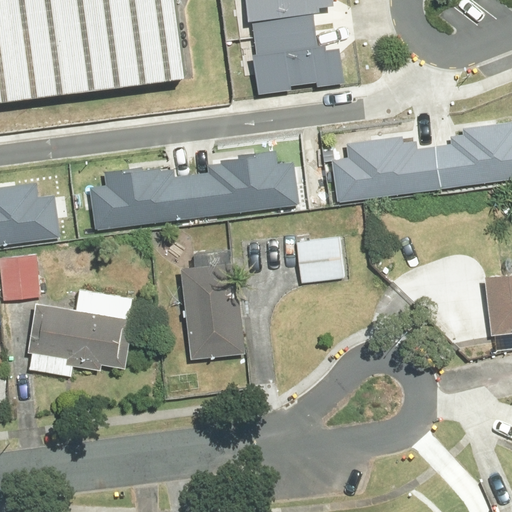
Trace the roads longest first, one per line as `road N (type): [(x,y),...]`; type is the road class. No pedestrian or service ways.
road 1 (residential): [(449,38),(432,78),(397,99),(0,159)]
road 2 (residential): [(0,475),(268,440)]
road 3 (residential): [(268,440),(368,359),(406,360),(424,394)]
road 4 (residential): [(424,394),(421,413),(403,427),(268,440)]
